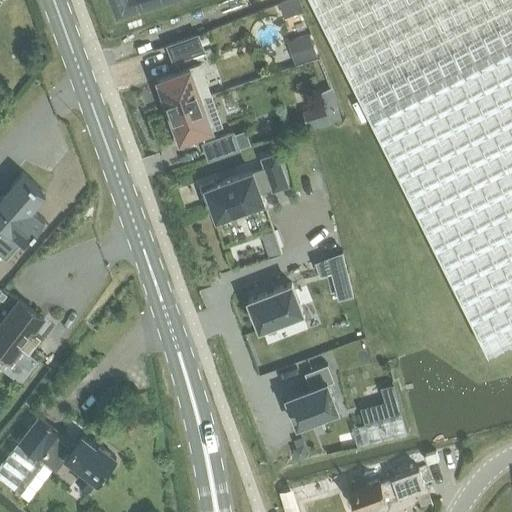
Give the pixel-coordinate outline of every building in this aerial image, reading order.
[(299,0),(285,0),(279,2),(285,17),(304,10),(299,0)] [(511,0),(312,0),(361,97),(352,102),(362,121),(371,117),(487,350),(511,337),(511,0)] [(309,32),(292,39),(300,62),(317,55),(309,32)] [(170,44),(166,46),(167,48),(173,63),(205,51),(198,34),(189,37),(170,44)] [(156,77),(167,109),(211,93),(200,62),(192,65),(191,64),(156,77)] [(317,106),(302,110),(308,129),(341,119),(331,86),(313,91),(317,106)] [(223,125),(211,93),(167,109),(179,142),(214,129),(214,128),(223,125)] [(240,149),(233,130),(201,141),(208,160),(240,149)] [(212,179),(198,184),(204,201),(208,200),(215,220),(233,213),(265,202),(261,191),(271,188),(272,191),(289,185),(277,152),(260,158),(263,166),(254,169),(253,168),(213,182),(212,179)] [(0,251),(1,253),(3,252),(5,254),(16,241),(17,242),(20,239),(24,243),(45,219),(32,208),(45,192),(22,172),(0,196),(0,251)] [(342,251),(315,262),(320,275),(331,272),(346,268),(342,251)] [(346,268),(331,272),(338,298),(353,295),(346,268)] [(291,283),(248,299),(259,327),(279,319),(282,325),(304,316),(291,283)] [(33,331),(43,318),(20,300),(0,326),(0,355),(5,359),(16,345),(28,353),(40,336),(33,331)] [(310,387),(286,396),(297,424),(338,409),(328,383),(334,380),(327,363),(304,372),(310,387)] [(394,383),(380,386),(384,401),(398,398),(394,383)] [(364,423),(352,426),(357,445),(407,431),(402,413),(364,423)] [(38,415),(18,441),(40,458),(58,434),(60,432),(57,430),(38,415)] [(96,483),(116,457),(98,443),(96,445),(82,435),(73,446),(58,434),(40,458),(52,467),(55,470),(64,459),(81,472),(75,479),(89,490),(95,482),(96,483)] [(301,436),(293,439),(296,447),(304,444),(301,436)] [(18,441),(0,464),(0,477),(28,499),(52,467),(40,458),(18,441)] [(296,447),(293,448),(297,459),(308,455),(304,444),(296,447)] [(388,501),(426,488),(419,468),(380,481),(380,479),(364,484),(365,486),(349,491),(350,493),(348,496),(350,501),(353,503),(356,511),(362,511),(363,511),(362,511),(368,511),(375,510),(375,511),(377,511),(390,508),(388,501)]
